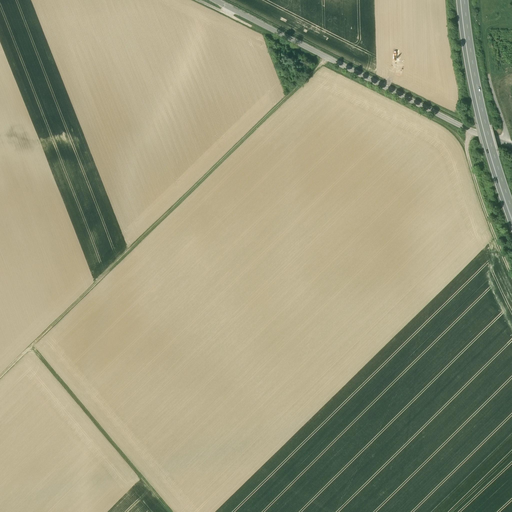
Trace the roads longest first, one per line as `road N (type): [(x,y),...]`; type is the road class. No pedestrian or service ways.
road 1 (track): [(0,377),(325,56)]
road 2 (tertiary): [(214,0),(511,146)]
road 3 (track): [(172,511),(31,346)]
road 4 (track): [(468,129),(475,183),(511,281)]
road 5 (trunk): [(491,154),(461,0)]
road 6 (track): [(506,144),(479,0)]
